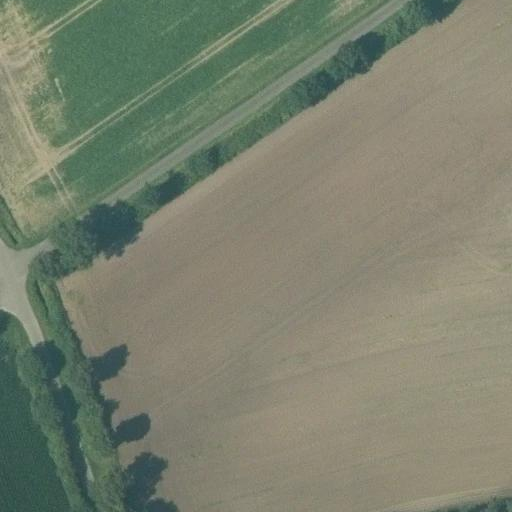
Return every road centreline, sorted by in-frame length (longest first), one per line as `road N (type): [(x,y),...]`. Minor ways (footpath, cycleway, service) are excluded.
road 1 (unclassified): [(7,277),(405,0)]
road 2 (unclassified): [(7,277),(93,511)]
